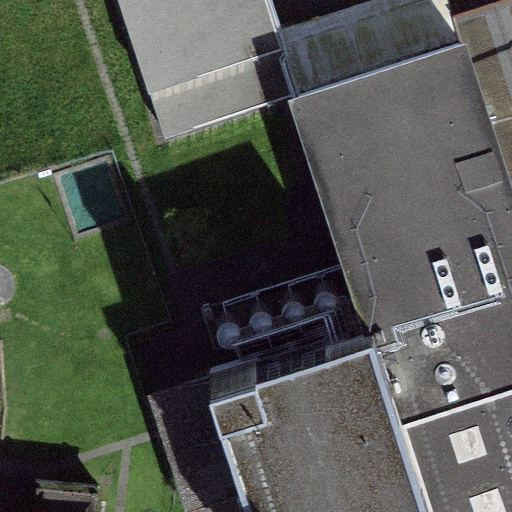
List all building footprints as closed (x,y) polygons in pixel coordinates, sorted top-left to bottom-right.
[(322,75),(304,21),(297,0),(152,0),(190,117),(322,75)] [(371,317),(400,412),(511,368),(511,193),(448,0),(383,0),(304,21),(322,75),(371,317)] [(433,511),(400,412),(371,317),(209,369),(254,511),(433,511)] [(511,511),(511,368),(400,412),(433,511),(511,511)] [(47,511),(48,506),(0,503),(0,511),(47,511)]
